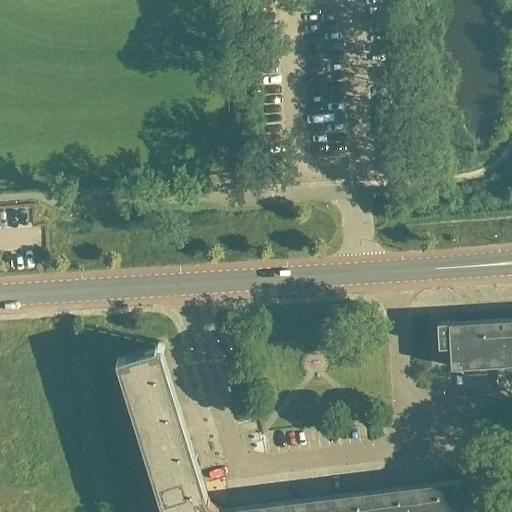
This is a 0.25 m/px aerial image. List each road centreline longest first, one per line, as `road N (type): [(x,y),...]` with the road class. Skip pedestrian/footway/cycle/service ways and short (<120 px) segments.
road 1 (residential): [(402,450),(242,470),(227,456),(182,285)]
road 2 (secondary): [(182,285),(391,273)]
road 3 (secondary): [(0,297),(182,285)]
road 4 (residential): [(402,450),(391,273)]
road 5 (residential): [(511,395),(462,405),(402,450)]
road 6 (secondary): [(391,273),(511,263)]
